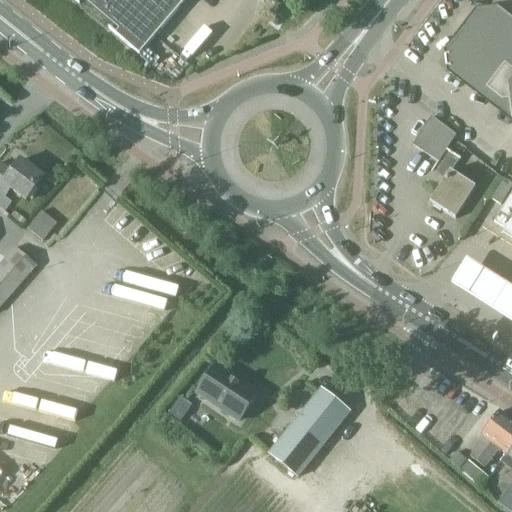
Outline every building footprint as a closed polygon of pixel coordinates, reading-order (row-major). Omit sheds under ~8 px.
[(186,0),(82,0),(118,31),(115,35),(139,56),(186,0)] [(508,115),(511,114),(511,25),(496,13),(478,15),(448,53),(449,56),(444,57),(446,69),(450,68),(451,71),(508,115)] [(431,118),(412,147),(426,155),(438,163),(431,173),(444,181),(430,203),(455,220),(475,189),(451,173),(460,160),(446,152),(453,141),(457,135),(444,127),(431,118)] [(0,165),(0,209),(5,213),(12,203),(5,198),(10,192),(26,203),(44,179),(19,161),(10,173),(0,165)] [(511,184),(503,179),(490,199),(500,206),(511,187),(511,184)] [(511,195),(494,224),(511,234),(511,195)] [(0,309),(37,268),(15,248),(0,264),(0,309)] [(511,283),(467,256),(452,280),(511,318),(511,283)] [(199,391),(216,402),(238,416),(254,391),(215,366),(199,391)] [(268,456),(298,479),(350,413),(321,390),(268,456)] [(499,451),(506,456),(511,448),(511,423),(500,414),(482,438),(483,439),(469,457),(485,469),(499,451)] [(511,472),(511,448),(506,456),(500,464),(511,472)] [(511,511),(511,485),(498,505),(501,508),(507,511),(511,511)]
